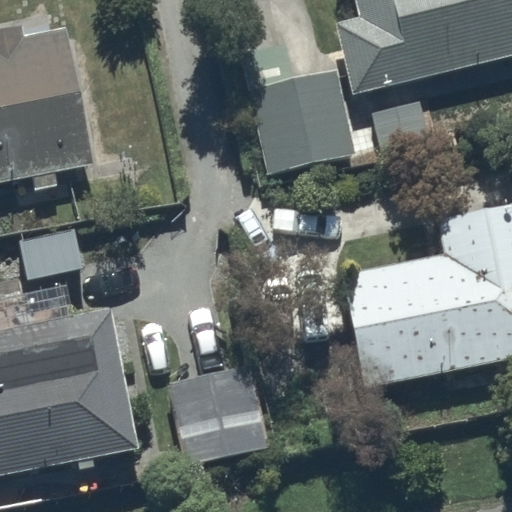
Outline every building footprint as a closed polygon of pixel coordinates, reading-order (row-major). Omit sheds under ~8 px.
[(511,66),(511,0),(348,0),(355,27),(333,33),(351,106),(511,66)] [(93,176),(65,39),(21,47),(19,38),(0,41),(0,193),(29,187),(32,201),(57,196),(55,183),(93,176)] [(355,164),(337,78),(292,88),(284,51),(238,61),(264,184),(355,164)] [(419,105),(368,117),(378,159),(429,147),(419,105)] [(511,170),(474,178),(481,211),(511,205),(511,170)] [(511,217),(434,232),(441,267),(339,285),(359,397),(511,369),(511,217)] [(111,318),(72,325),(67,296),(0,308),(0,487),(138,462),(111,318)] [(220,377),(165,389),(184,475),(239,464),(220,377)]
